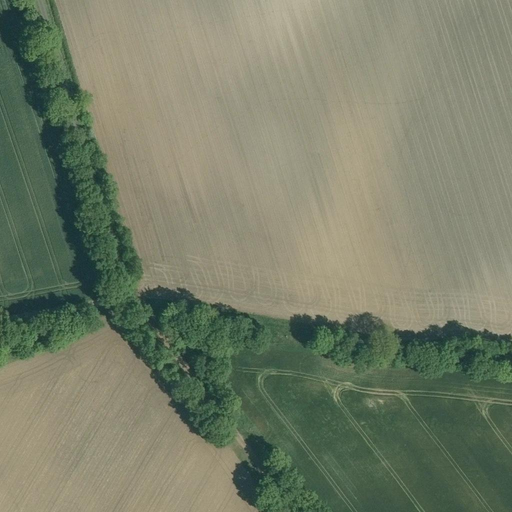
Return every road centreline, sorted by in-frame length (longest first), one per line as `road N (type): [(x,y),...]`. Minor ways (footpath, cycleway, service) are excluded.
road 1 (track): [(511,358),(156,305),(121,291),(294,511)]
road 2 (unclassified): [(38,0),(121,291),(0,320)]
